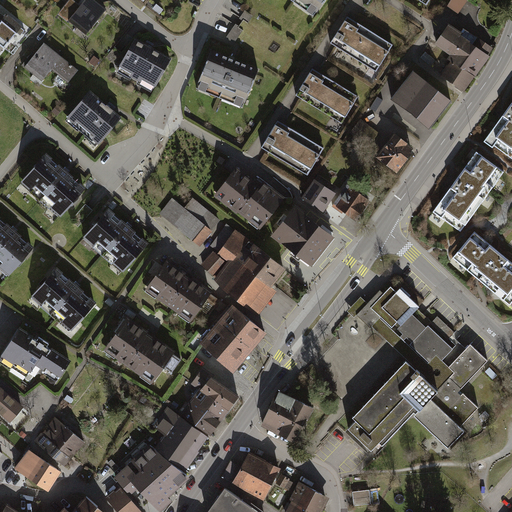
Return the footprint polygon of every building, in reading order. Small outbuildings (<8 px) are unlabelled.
[(105,10),(92,0),(86,0),(70,21),(86,34),(105,10)] [(321,0),(292,0),(311,14),(321,0)] [(462,0),(449,0),(445,6),(457,14),(465,2),(462,0)] [(4,15),(0,11),(0,43),(5,47),(22,25),(7,12),(4,15)] [(395,41),(351,12),(332,39),(376,69),(395,41)] [(447,25),(433,45),(454,60),(441,77),(463,93),(492,51),(464,31),(461,35),(447,25)] [(172,59),(135,39),(119,69),(155,89),(172,59)] [(76,70),(43,43),(24,65),(42,79),(51,69),(66,82),(76,70)] [(256,69),(210,50),(195,86),(241,105),(256,69)] [(94,56),(89,63),(95,68),(101,60),(94,56)] [(359,92),(316,65),(299,91),(342,119),(359,92)] [(452,101),(414,71),(392,99),(429,129),(452,101)] [(120,115),(88,88),(64,115),(97,143),(120,115)] [(383,100),(377,96),(369,108),(375,111),(383,100)] [(511,100),(502,115),(507,118),(495,136),(511,148),(511,147),(511,100)] [(64,109),(57,104),(51,112),(57,116),(64,109)] [(379,133),(360,118),(350,133),(369,145),(379,133)] [(322,145),(280,119),(265,144),(307,170),(322,145)] [(414,147),(393,130),(374,153),(395,170),(414,147)] [(86,188),(47,153),(20,182),(59,217),(86,188)] [(470,172),(464,167),(450,187),(455,191),(441,210),(458,222),(497,165),(482,155),(470,172)] [(256,179),(237,166),(213,196),(237,212),(238,210),(261,228),(286,196),(259,176),(256,179)] [(299,196),(322,212),(335,193),(312,177),(299,196)] [(347,185),(333,206),(357,221),(371,200),(347,185)] [(221,219),(193,197),(185,207),(173,198),(160,214),(200,246),(221,219)] [(335,236),(296,204),(271,235),(312,266),(335,236)] [(146,241),(108,208),(83,237),(121,270),(146,241)] [(32,246),(0,217),(0,266),(7,273),(32,246)] [(287,268),(237,229),(218,253),(214,250),(201,264),(216,276),(214,278),(259,315),(277,290),(273,287),(287,268)] [(469,236),(457,251),(475,265),(474,267),(508,295),(511,289),(511,271),(504,265),(508,259),(489,243),(485,249),(469,236)] [(213,291),(167,258),(145,288),(191,321),(213,291)] [(98,302),(58,266),(31,295),(71,332),(98,302)] [(355,420),(345,431),(368,454),(410,410),(450,447),(465,431),(459,426),(478,407),(463,393),(461,394),(457,391),(487,359),(469,343),(466,348),(456,339),(460,334),(438,316),(432,321),(417,308),(418,306),(399,287),(396,290),(390,285),(383,293),(380,290),(357,315),(370,328),(372,327),(405,360),(351,416),(355,420)] [(268,331),(233,303),(200,342),(235,372),(268,331)] [(176,349),(127,316),(104,349),(153,383),(165,366),(173,371),(181,359),(173,353),(176,349)] [(70,361),(17,328),(0,354),(0,358),(28,376),(34,367),(57,382),(70,361)] [(214,373),(204,366),(191,383),(200,388),(181,413),(211,434),(240,394),(213,375),(214,373)] [(315,406),(278,388),(261,425),(281,435),(282,433),(296,440),(308,417),(309,418),(315,406)] [(0,389),(0,410),(11,420),(21,409),(0,389)] [(186,470),(208,436),(167,407),(154,427),(165,435),(156,445),(186,470)] [(84,443),(54,419),(36,441),(65,465),(84,443)] [(169,496),(189,476),(150,443),(114,476),(131,495),(139,487),(161,511),(172,501),(169,496)] [(30,449),(17,469),(50,492),(64,472),(30,449)] [(282,467),(250,451),(241,466),(231,460),(222,477),(264,500),(282,467)] [(290,478),(281,473),(276,484),(285,488),(290,478)] [(322,495),(300,483),(291,498),(294,500),(292,505),(288,503),(284,511),(286,511),(319,511),(328,498),(322,495)] [(121,486),(106,497),(118,511),(141,511),(143,511),(121,486)] [(260,511),(225,486),(207,511),(260,511)] [(358,492),(359,505),(371,504),(369,490),(358,492)] [(106,511),(107,511),(86,496),(73,511),(71,511),(66,507),(61,511),(106,511)] [(22,511),(5,502),(0,510),(0,511),(22,511)]
